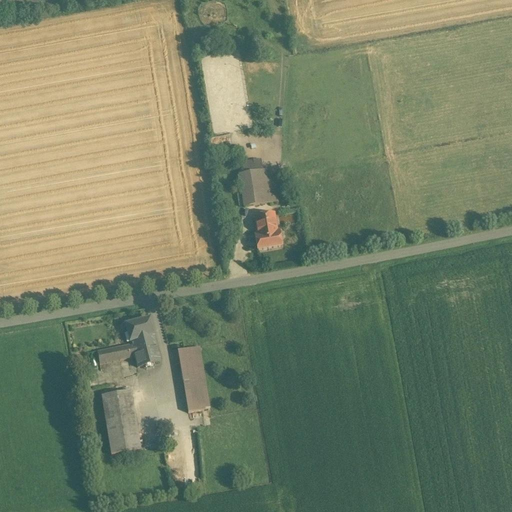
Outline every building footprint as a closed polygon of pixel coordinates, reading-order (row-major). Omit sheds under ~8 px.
[(244,176),(260,173),(258,162),(243,164),(244,176)] [(271,172),(260,173),(265,205),(276,203),(271,172)] [(239,177),(244,208),(265,205),(260,173),(244,176),(239,177)] [(259,242),(278,238),(274,215),(255,219),(259,242)] [(259,242),(256,242),(258,252),(281,248),(280,238),(278,238),(259,242)] [(125,326),(130,344),(131,344),(154,337),(155,337),(150,320),(125,326)] [(131,344),(132,347),(135,359),(138,369),(161,363),(154,337),(131,344)] [(100,366),(135,359),(132,347),(98,354),(100,366)] [(199,349),(178,352),(183,384),(205,381),(199,349)] [(205,381),(183,384),(188,415),(210,411),(205,381)] [(141,452),(131,393),(102,398),(111,457),(141,452)]
